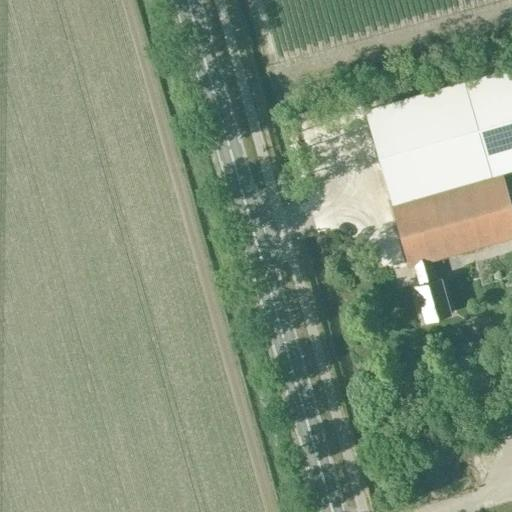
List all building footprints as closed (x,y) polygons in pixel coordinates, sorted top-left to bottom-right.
[(511,160),(511,67),(464,81),(488,167),(511,160)] [(488,167),(464,81),(364,110),(389,198),(489,170),(488,167)] [(511,236),(511,214),(499,168),(389,199),(408,266),(413,264),(418,283),(414,285),(423,320),(449,313),(439,277),(435,279),(430,259),(511,236)] [(448,493),(469,492),(468,463),(447,464),(448,493)] [(413,496),(423,493),(421,487),(411,490),(413,496)]
